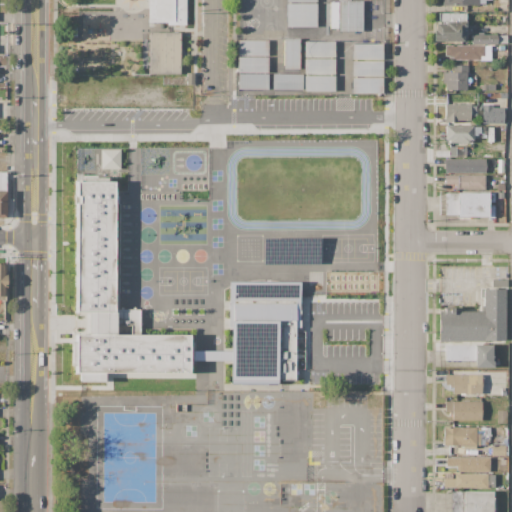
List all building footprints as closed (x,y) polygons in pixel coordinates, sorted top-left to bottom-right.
[(186,0),(186,25),(167,25),(167,22),(148,22),(148,0),(186,0)] [(286,0),(317,0),(317,26),(286,27),(286,0)] [(361,0),(338,1),(338,31),(361,31),(361,0)] [(434,24),(445,24),(445,22),(463,21),(463,41),(433,41),(433,30),(435,30),(434,24)] [(149,31),(180,32),(179,49),(182,50),(182,58),(179,58),(179,74),(148,73),(149,31)] [(471,44),(471,35),(477,35),(477,33),(483,32),(483,35),(497,34),(497,35),(506,35),(506,44),(471,44)] [(283,38),(299,39),(299,103),(283,103),(283,38)] [(267,55),(266,40),(236,40),(237,56),(267,55)] [(304,42),(334,41),(334,91),(331,91),(331,100),(305,100),(305,91),(304,91),(304,42)] [(352,44),(383,43),(383,94),(352,94),(352,44)] [(445,45),(483,45),(483,56),(479,56),(479,59),(449,60),(449,56),(445,56),(445,45)] [(242,49),(272,49),(272,63),(242,63),(242,49)] [(445,90),(445,84),(442,84),(442,72),(451,73),(451,65),(467,65),(467,90),(445,90)] [(236,89),(267,89),(266,73),(236,73),(236,89)] [(471,120),(444,120),(444,104),(449,104),(449,101),(467,101),(467,109),(470,109),(471,120)] [(502,116),(502,107),(481,106),(481,115),(502,116)] [(484,114),(497,114),(497,122),(484,122),(484,114)] [(445,126),(472,125),(472,126),(478,126),(478,136),(472,136),(472,140),(468,140),(468,142),(448,142),(448,140),(446,140),(445,126)] [(232,143),(274,143),(274,170),(263,170),(263,174),(232,174),(232,143)] [(445,147),(466,146),(466,157),(445,157),(445,147)] [(119,169),(119,150),(100,149),(100,169),(119,169)] [(445,159),(485,159),(485,173),(445,173),(445,159)] [(444,175),(484,175),(484,190),(444,190),(444,175)] [(75,182),(83,182),(83,178),(107,177),(107,181),(113,181),(113,313),(101,313),(101,335),(189,334),(189,350),(229,350),(228,281),(300,281),(300,329),(295,329),(295,379),(277,379),(277,385),(230,385),(230,361),(189,362),(189,372),(105,373),(105,381),(80,381),(80,373),(71,373),(71,341),(76,341),(76,334),(89,334),(89,313),(76,313),(75,182)] [(246,190),(276,190),(277,272),(247,272),(246,190)] [(444,193),(494,192),(494,202),(488,202),(488,205),(495,205),(495,218),(486,218),(486,217),(457,217),(457,215),(444,215),(444,193)] [(285,215),(314,214),(314,234),(286,234),(285,215)] [(263,264),(318,263),(318,237),(262,238),(263,264)] [(293,242),(334,242),(334,245),(342,245),(342,272),(334,272),(334,273),(293,274),(293,242)] [(315,277),(348,277),(348,307),(315,307),(315,277)] [(504,289),(504,340),(484,340),(484,342),(437,342),(437,309),(443,309),(443,307),(453,307),(453,311),(479,311),(479,306),(482,306),(482,289),(504,289)] [(314,320),(347,320),(346,352),(313,351),(314,320)] [(445,345),(492,345),(492,361),(493,361),(493,367),(474,367),(474,361),(445,361),(445,345)] [(445,375),(481,374),(481,394),(452,394),(452,388),(449,388),(449,385),(445,385),(445,375)] [(79,396),(174,396),(174,426),(79,426),(79,396)] [(279,400),(310,400),(309,456),(279,456),(279,400)] [(444,401),(481,401),(481,420),(452,420),(452,414),(449,414),(449,411),(444,411),(444,401)] [(496,410),(506,410),(506,423),(496,423),(496,410)] [(443,426),(485,427),(485,443),(480,443),(480,446),(443,445),(443,426)] [(88,445),(205,446),(204,475),(88,474),(88,445)] [(505,445),(505,456),(491,456),(491,445),(505,445)] [(446,457),(489,457),(489,471),(456,472),(456,466),(446,466),(446,457)] [(444,488),(444,478),(454,478),(454,473),(487,473),(487,474),(494,474),(494,488),(444,488)] [(342,507),(343,483),(373,483),(372,507),(342,507)] [(491,511),(491,491),(450,491),(450,511),(462,511),(461,511),(491,511)] [(246,511),(246,501),(270,501),(270,511),(246,511)] [(271,511),(271,501),(294,501),(294,511),(271,511)]
